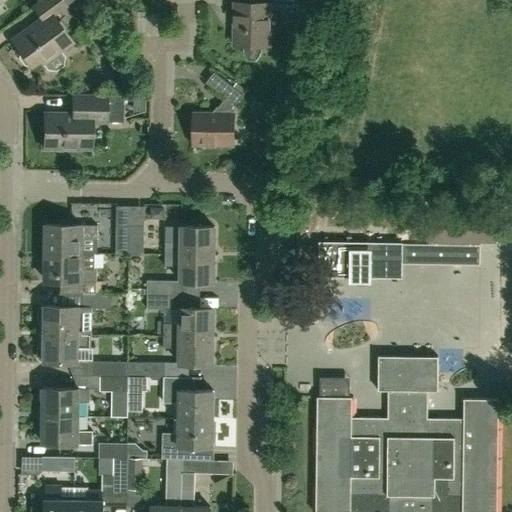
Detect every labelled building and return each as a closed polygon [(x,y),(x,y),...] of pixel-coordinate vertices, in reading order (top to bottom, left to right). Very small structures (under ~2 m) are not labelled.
[(41,0),(33,7),(41,18),(11,39),(21,53),(19,54),(19,57),(24,64),(27,65),(28,63),(30,66),(40,58),(47,68),(56,70),(63,64),(64,56),(60,50),(71,42),(52,15),(71,1),(69,0),(41,0)] [(235,2),(235,45),(245,45),(245,50),(247,56),(250,59),(256,59),(260,55),(262,51),(262,45),(269,45),(270,16),(270,12),(295,12),(294,0),(256,0),(257,2),(247,2),(235,2)] [(93,41),(106,32),(99,21),(85,29),(93,41)] [(237,103),(244,95),(230,85),(221,96),(224,98),(218,106),(218,114),(194,114),(193,145),(234,145),(234,114),(231,114),(231,103),(237,103)] [(106,96),(72,96),(72,114),(44,114),(44,149),(92,149),(91,122),(106,122),(106,121),(123,121),(123,96),(106,96)] [(130,254),(131,205),(117,205),(116,226),(116,254),(130,254)] [(130,254),(143,254),(144,254),(144,226),(145,205),(131,205),(130,254)] [(487,241),(487,217),(449,216),(429,216),(429,240),(487,241)] [(82,253),(95,253),(95,252),(98,252),(98,239),(98,226),(47,225),(47,253),(82,253)] [(166,254),(215,255),(215,227),(181,226),(181,241),(166,241),(166,254)] [(402,263),(402,244),(321,243),(320,276),(352,276),(351,281),(371,281),(371,276),(402,276),(402,263)] [(402,244),(402,263),(480,264),(481,244),(402,244)] [(83,294),(109,294),(109,290),(102,290),(101,280),(97,280),(97,268),(95,268),(95,253),(82,253),(47,253),(46,280),(71,281),(71,294),(83,294)] [(214,283),(215,255),(166,254),(166,265),(181,265),(181,282),(214,283)] [(147,295),(175,295),(176,281),(147,281),(147,295)] [(83,294),(83,307),(46,306),(46,308),(42,308),(40,310),(40,322),(42,324),(45,324),(45,334),(86,334),(91,334),(92,308),(111,309),(112,294),(109,294),(83,294)] [(175,309),(175,295),(147,295),(147,309),(175,309)] [(164,335),(213,336),(214,308),(180,308),(180,322),(165,322),(164,335)] [(45,362),(78,362),(78,348),(91,348),(91,334),(86,334),(45,334),(45,344),(42,344),(39,346),(39,358),(41,360),(45,360),(45,362)] [(213,364),(213,336),(164,335),(164,347),(180,347),(180,364),(213,364)] [(379,511),(379,510),(388,510),(387,511),(498,511),(499,398),(464,398),(464,419),(428,418),(428,390),(438,390),(439,356),(379,355),(379,389),(388,390),(388,418),(352,417),(352,397),(317,397),(315,511),(379,511)] [(467,376),(467,356),(448,356),(448,375),(467,376)] [(129,376),(129,362),(92,362),(92,376),(129,376)] [(129,376),(164,377),(165,363),(129,362),(129,376)] [(129,390),(143,390),(147,390),(147,377),(129,376),(129,390)] [(101,391),(128,391),(129,377),(101,377),(101,391)] [(180,418),(214,418),(214,391),(192,391),(192,378),(164,377),(164,402),(180,403),(180,418)] [(44,416),(78,416),(79,402),(91,401),(91,387),(79,387),(79,388),(45,388),(44,416)] [(78,430),(78,416),(44,416),(44,444),(78,444),(93,444),(93,430),(78,430)] [(182,459),(193,459),(193,447),(213,447),(214,418),(180,418),(180,433),(163,433),(163,458),(163,459),(165,459),(168,459),(182,459)] [(114,458),(127,458),(128,458),(128,444),(100,443),(100,457),(114,458)] [(137,444),(128,444),(128,458),(144,458),(147,458),(148,450),(144,450),(137,444)] [(76,470),(76,456),(44,456),(43,469),(76,470)] [(127,458),(114,458),(114,504),(127,504),(127,489),(127,458)] [(128,458),(127,458),(127,489),(128,489),(144,489),(144,471),(144,458),(128,458)] [(151,506),(151,511),(180,511),(180,506),(181,506),(182,479),(182,459),(168,459),(167,506),(151,506)] [(212,460),(193,459),(182,459),(182,479),(181,506),(180,506),(180,511),(210,511),(211,507),(194,507),(195,473),(212,473),(212,460)] [(74,511),(75,487),(62,487),(62,485),(45,485),(45,493),(32,493),(31,511),(74,511)] [(75,487),(74,511),(103,511),(104,500),(103,500),(103,490),(88,490),(88,488),(75,487)]
